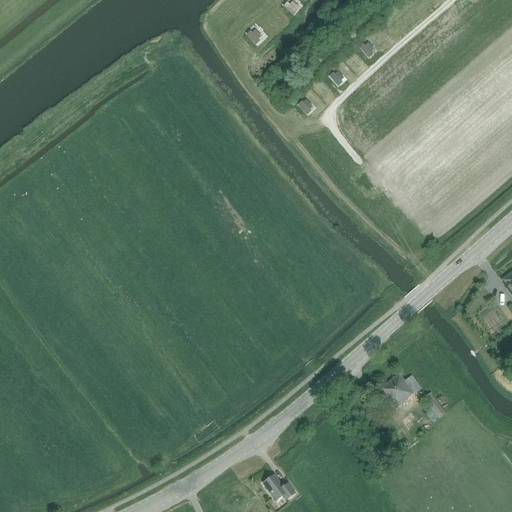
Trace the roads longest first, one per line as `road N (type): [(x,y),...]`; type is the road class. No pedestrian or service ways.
road 1 (tertiary): [(140,511),(255,442),(511,220)]
road 2 (track): [(452,0),(327,113),(361,162)]
